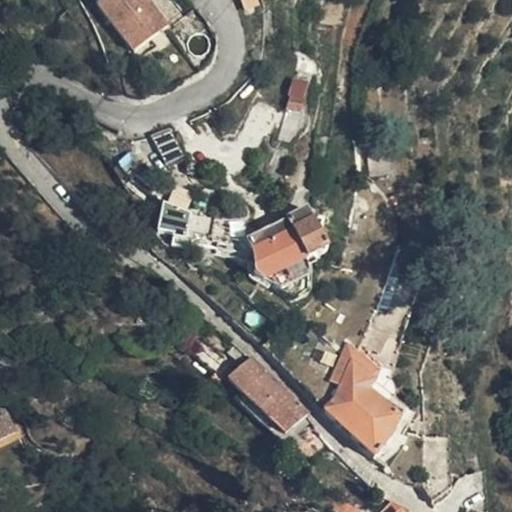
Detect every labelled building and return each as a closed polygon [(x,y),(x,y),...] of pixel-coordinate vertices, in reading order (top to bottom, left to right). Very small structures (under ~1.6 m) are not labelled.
[(135,56),(167,29),(143,0),(109,0),(98,10),(135,56)] [(257,9),(253,0),(238,0),(244,14),(257,9)] [(295,0),(278,0),(278,2),(291,9),(295,0)] [(296,75),(286,112),(298,115),(301,101),(297,95),(304,91),(307,78),(296,75)] [(168,131),(153,138),(165,167),(182,159),(168,131)] [(189,217),(163,207),(157,235),(172,239),(173,241),(184,243),(185,235),(193,236),(192,244),(191,249),(249,258),(251,278),(259,284),(280,293),(306,280),(306,265),(325,255),(305,214),(284,223),(247,242),(247,222),(213,221),(189,217)] [(185,235),(184,243),(192,244),(193,236),(185,235)] [(200,314),(177,338),(183,343),(205,319),(200,314)] [(173,344),(164,348),(180,362),(189,352),(176,341),(173,344)] [(225,356),(242,371),(251,362),(234,347),(225,356)] [(333,427),(372,463),(387,447),(399,422),(368,394),(373,386),(377,375),(358,359),(345,348),(331,386),(339,390),(334,401),(326,397),(323,405),(326,409),(322,416),(333,427)] [(0,362),(6,367),(11,361),(4,356),(0,360),(0,362)] [(229,384),(241,395),(283,437),(305,417),(251,362),(242,371),(229,384)] [(217,386),(221,381),(215,377),(211,382),(217,386)] [(284,447),(310,422),(305,417),(283,437),(241,395),(235,402),(284,447)] [(0,439),(16,431),(4,409),(0,408),(0,439)] [(444,511),(448,510),(447,479),(433,479),(431,441),(426,442),(427,499),(435,511),(444,511)] [(447,479),(446,443),(446,441),(431,441),(433,479),(447,479)] [(214,460),(223,466),(232,452),(224,446),(214,460)] [(237,475),(246,462),(232,452),(223,466),(237,475)]
